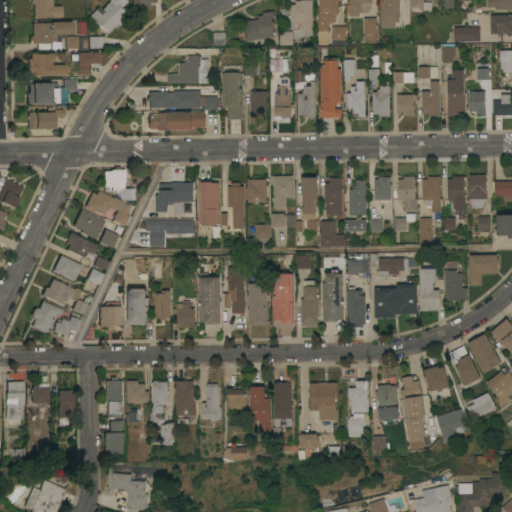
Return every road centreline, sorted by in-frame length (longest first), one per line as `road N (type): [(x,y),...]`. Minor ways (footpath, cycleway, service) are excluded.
road 1 (residential): [(511,288),(457,331),(384,352),(0,358)]
road 2 (tertiary): [(511,145),(0,152)]
road 3 (tertiary): [(0,296),(103,94),(161,36),(218,0)]
road 4 (residential): [(88,355),(83,511)]
